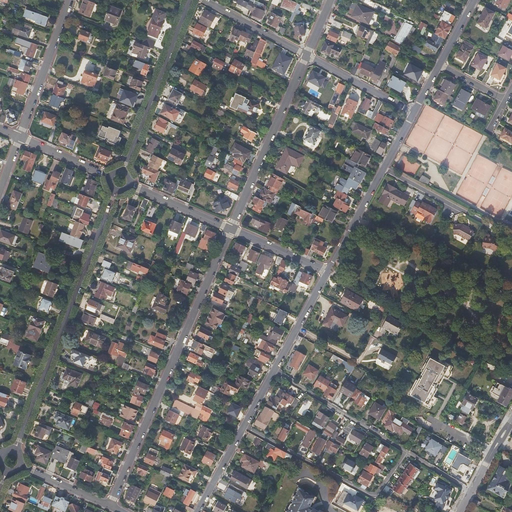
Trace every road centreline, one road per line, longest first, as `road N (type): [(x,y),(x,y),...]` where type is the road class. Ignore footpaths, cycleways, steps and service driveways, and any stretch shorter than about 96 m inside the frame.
road 1 (residential): [(111,505),(230,228)]
road 2 (residential): [(13,450),(116,190)]
road 3 (residential): [(274,369),(470,492)]
road 4 (residential): [(230,228),(306,55)]
road 5 (residential): [(123,170),(190,0)]
road 6 (residential): [(274,369),(197,511)]
road 7 (residential): [(20,137),(70,0)]
road 8 (residential): [(306,55),(413,112)]
